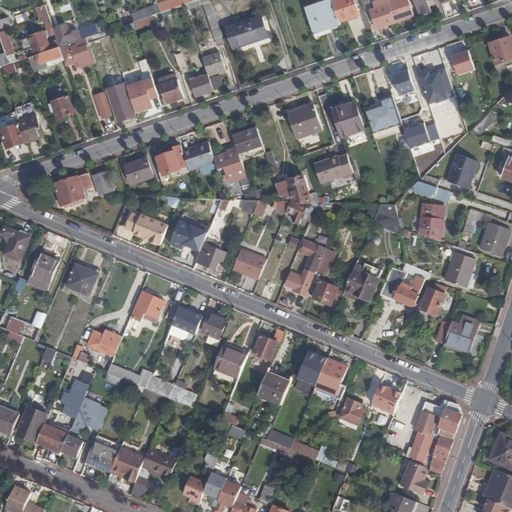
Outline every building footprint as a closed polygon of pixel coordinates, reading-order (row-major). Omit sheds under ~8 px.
[(183,0),(180,0),(160,7),(162,13),(186,5),(183,0)] [(332,0),(307,9),(316,35),(341,26),(340,24),(333,3),(332,0)] [(354,0),(340,0),(333,3),(340,24),(360,17),(354,0)] [(379,30),(396,24),(390,5),(389,2),(388,0),(385,0),(375,4),(377,10),(372,11),(379,30)] [(409,0),(393,0),(389,2),(390,5),(396,24),(416,17),(409,0)] [(414,0),(421,17),(433,13),(428,0),(414,0)] [(138,30),(157,24),(154,16),(160,14),(157,5),(132,14),(138,30)] [(17,59),(18,63),(29,59),(32,58),(38,56),(52,51),(61,48),(58,40),(55,30),(47,7),(38,10),(43,24),(46,23),(49,32),(22,41),(25,52),(31,50),(32,54),(27,56),(27,55),(17,59)] [(16,16),(18,24),(29,21),(26,13),(16,16)] [(269,16),(227,30),(234,51),(236,50),(238,54),(277,42),(269,16)] [(8,19),(0,21),(0,35),(6,54),(9,61),(10,65),(16,63),(13,55),(15,54),(7,33),(13,31),(8,19)] [(216,47),(225,44),(217,20),(208,22),(216,47)] [(96,26),(78,31),(82,41),(88,39),(109,32),(107,25),(97,29),(96,26)] [(66,26),(55,30),(58,40),(61,48),(82,41),(78,31),(69,34),(66,26)] [(90,44),(111,37),(110,31),(109,32),(88,39),(90,44)] [(511,39),(511,38),(491,45),(498,65),(511,60),(511,39)] [(80,70),(96,64),(90,44),(88,39),(82,41),(61,48),(61,50),(65,61),(67,66),(77,62),(80,70)] [(52,53),(52,51),(38,56),(32,58),(29,59),(32,69),(39,66),(39,65),(43,63),(44,65),(55,60),(57,64),(65,61),(61,50),(52,53)] [(480,71),(474,50),(454,57),(460,77),(480,71)] [(0,64),(9,61),(6,54),(0,55),(0,64)] [(221,54),(204,60),(209,76),(210,77),(227,71),(221,54)] [(146,82),(154,79),(148,60),(143,62),(144,66),(141,67),(146,82)] [(8,77),(19,73),(15,64),(4,68),(8,77)] [(437,64),(407,74),(411,87),(442,77),(438,67),(437,64)] [(185,65),(179,67),(182,76),(188,74),(185,65)] [(445,65),(438,67),(442,77),(449,74),(445,65)] [(211,79),(210,77),(209,76),(199,79),(199,77),(190,80),(196,99),(215,92),(215,91),(211,79)] [(219,77),(211,79),(215,91),(223,89),(219,77)] [(178,81),(161,87),(168,105),(185,99),(178,81)] [(128,97),(131,96),(127,85),(122,86),(125,92),(115,95),(117,101),(113,102),(120,123),(128,120),(129,121),(135,119),(135,118),(136,117),(128,97)] [(148,91),(133,96),(139,114),(154,109),(148,91)] [(438,92),(409,102),(411,107),(440,98),(438,92)] [(96,97),(98,103),(109,99),(106,93),(96,97)] [(74,115),(68,97),(51,103),(52,105),(49,106),(52,113),(54,113),(57,121),(74,115)] [(104,119),(114,115),(109,99),(98,103),(104,119)] [(373,135),(403,125),(393,99),(381,103),(383,107),(365,113),(373,135)] [(35,104),(17,110),(18,113),(18,114),(22,124),(28,143),(46,137),(35,104)] [(355,104),(332,111),(341,139),(364,131),(355,104)] [(313,107),(288,115),(297,142),(322,132),(313,107)] [(21,124),(22,124),(18,114),(18,113),(0,119),(0,131),(3,130),(9,149),(27,143),(21,124)] [(242,162),(266,154),(258,130),(234,137),(239,151),(242,162)] [(190,172),(216,163),(214,157),(210,143),(203,145),(203,147),(199,148),(198,147),(184,152),(190,170),(190,172)] [(511,151),(496,146),(493,152),(511,158),(503,179),(511,182),(511,151)] [(176,153),(155,159),(160,175),(163,174),(164,177),(173,175),(190,170),(184,152),(182,147),(174,149),(176,153)] [(242,162),(239,151),(229,154),(230,156),(226,157),(225,154),(214,157),(216,163),(218,170),(225,168),(227,174),(229,181),(247,175),(242,162)] [(350,153),(315,164),(322,185),(357,174),(350,153)] [(476,162),(456,156),(454,164),(456,165),(453,173),(451,173),(448,184),(467,191),(470,182),(467,182),(469,177),(471,178),(476,162)] [(149,159),(127,166),(133,185),(155,177),(149,159)] [(108,172),(94,177),(102,199),(115,195),(108,172)] [(89,174),(56,185),(65,207),(88,200),(85,192),(94,189),(89,174)] [(175,180),(173,175),(164,177),(163,174),(160,175),(163,183),(175,180)] [(438,181),(424,177),(422,179),(419,182),(431,186),(436,188),(438,181)] [(294,194),(297,203),(313,203),(311,196),(304,178),(289,182),(294,194)] [(428,194),(431,186),(419,182),(413,188),(428,194)] [(294,194),(280,198),(282,202),(286,202),(291,202),(297,203),(294,194)] [(179,199),(168,199),(168,203),(171,207),(175,209),(179,199)] [(223,229),(231,203),(222,200),(214,226),(223,229)] [(244,210),(254,215),(258,207),(247,202),(244,210)] [(263,207),(265,202),(260,202),(258,207),(254,215),(262,218),(265,209),(263,207)] [(282,211),(287,213),(291,202),(286,202),(282,211)] [(301,218),(311,222),(319,203),(313,203),(297,203),(291,202),(287,213),(295,215),(293,221),(300,223),(301,218)] [(395,206),(380,205),(373,222),(401,230),(401,229),(395,206)] [(444,208),(424,206),(422,230),(437,232),(442,232),(444,208)] [(135,235),(162,246),(169,225),(148,217),(147,219),(133,213),(127,229),(136,232),(135,235)] [(203,225),(183,217),(182,222),(201,230),(203,225)] [(182,222),(172,245),(185,250),(186,245),(202,252),(208,240),(212,229),(203,225),(201,230),(182,222)] [(511,232),(491,226),(483,251),(502,258),(511,232)] [(32,237),(7,227),(5,234),(15,238),(7,255),(22,261),(32,237)] [(437,232),(422,230),(421,236),(436,241),(437,232)] [(293,237),(289,247),(297,250),(301,239),(293,237)] [(327,247),(304,238),(299,250),(314,255),(308,267),(304,276),(293,272),(288,284),(298,289),(297,291),(306,295),(316,270),(321,258),(323,258),(325,252),(327,247)] [(221,245),(208,240),(202,252),(199,261),(217,269),(221,259),(226,261),(229,252),(220,248),(221,245)] [(252,277),(260,280),(267,262),(244,252),(237,267),(253,274),(252,277)] [(323,258),(317,272),(326,275),(335,256),(325,252),(323,258)] [(63,261),(43,253),(31,283),(50,291),(63,261)] [(477,262),(456,255),(447,281),(464,287),(471,268),(474,269),(477,262)] [(354,269),(345,293),(369,302),(381,272),(366,266),(357,262),(355,266),(354,269)] [(103,275),(80,265),(70,287),(93,297),(103,275)] [(431,275),(406,266),(403,272),(407,274),(416,277),(425,280),(429,282),(431,275)] [(414,306),(425,280),(416,277),(410,291),(401,287),(407,274),(403,272),(392,268),(380,295),(395,302),(396,298),(414,306)] [(315,298),(331,306),(335,297),(338,299),(340,293),(337,292),(338,289),(322,282),(315,298)] [(437,284),(434,290),(445,294),(448,288),(437,284)] [(447,295),(445,294),(434,290),(430,288),(421,309),(439,317),(447,295)] [(169,303),(144,292),(134,317),(143,322),(147,313),(161,319),(169,303)] [(198,315),(182,308),(175,324),(172,334),(185,339),(188,338),(191,331),(198,315)] [(215,336),(224,339),(231,322),(212,314),(205,331),(211,334),(210,338),(214,339),(215,336)] [(460,326),(453,324),(452,326),(446,344),(445,345),(469,353),(480,324),(464,318),(460,326)] [(138,321),(132,319),(124,338),(123,340),(129,343),(138,321)] [(38,322),(30,340),(38,343),(45,325),(38,322)] [(437,341),(446,344),(452,326),(443,323),(437,341)] [(11,331),(9,337),(23,342),(24,336),(11,331)] [(91,346),(117,356),(123,340),(124,338),(107,331),(105,336),(97,332),(91,346)] [(264,336),(256,354),(273,362),(280,344),(264,336)] [(85,347),(80,346),(75,358),(80,361),(85,347)] [(217,370),(241,379),(250,356),(227,346),(217,370)] [(58,357),(60,352),(50,348),(44,362),(54,365),(58,357)] [(303,370),(322,379),(323,377),(330,359),(312,351),(303,370)] [(58,357),(73,363),(75,358),(60,352),(58,357)] [(350,368),(330,359),(323,377),(342,385),(350,368)] [(113,365),(109,373),(148,389),(153,377),(154,375),(144,371),(141,377),(113,365)] [(263,389),(286,398),(296,375),(273,365),(263,389)] [(177,387),(153,377),(148,389),(172,399),(177,387)] [(374,405),(396,414),(404,395),(382,386),(374,405)] [(200,396),(177,387),(172,399),(174,400),(195,409),(200,396)] [(145,396),(171,407),(174,400),(172,399),(148,389),(145,396)] [(71,438),(65,452),(80,458),(86,443),(81,440),(88,423),(95,426),(94,428),(99,431),(109,409),(87,400),(82,410),(71,438)] [(369,407),(350,400),(343,418),(361,426),(369,407)] [(445,471),(463,416),(461,411),(460,407),(460,405),(446,400),(444,406),(442,405),(441,408),(428,403),(417,431),(420,433),(414,449),(411,448),(408,457),(426,464),(434,439),(438,440),(440,435),(443,437),(432,467),(445,471)] [(0,430),(14,436),(22,415),(0,405),(0,430)] [(49,415),(32,408),(20,435),(30,439),(29,440),(37,443),(49,415)] [(241,420),(226,414),(223,421),(235,425),(238,427),(241,420)] [(381,414),(379,424),(386,426),(388,416),(381,414)] [(250,432),(235,425),(232,432),(247,438),(250,432)] [(71,438),(46,427),(39,443),(56,451),(55,453),(63,456),(65,452),(71,438)] [(511,438),(505,436),(499,452),(495,451),(491,462),(511,470),(511,468),(511,438)] [(278,450),(291,455),(293,450),(269,440),(264,438),(263,442),(279,449),(278,450)] [(152,451),(127,441),(124,447),(149,458),(152,451)] [(89,462),(114,472),(114,471),(115,467),(122,452),(97,443),(89,462)] [(296,443),(293,450),(301,453),(318,460),(320,455),(321,453),(296,443)] [(330,449),(324,446),(321,453),(320,455),(326,457),(330,449)] [(127,477),(139,481),(141,478),(145,467),(149,458),(124,447),(122,452),(115,467),(129,473),(127,477)] [(176,450),(172,459),(180,463),(184,453),(182,450),(179,449),(176,450)] [(172,459),(152,451),(149,458),(145,467),(152,470),(173,479),(180,463),(172,459)] [(429,483),(433,473),(430,472),(427,469),(414,464),(405,489),(429,498),(432,489),(427,488),(429,483)] [(114,471),(127,477),(129,473),(115,467),(114,471)] [(443,475),(445,471),(432,467),(431,470),(443,475)] [(511,475),(497,469),(492,480),(498,483),(491,499),(511,508),(511,475)] [(151,473),(172,482),(173,479),(152,470),(151,473)] [(210,485),(206,494),(214,497),(211,505),(218,508),(229,481),(230,480),(215,473),(210,485)] [(151,482),(141,478),(139,481),(137,487),(147,491),(151,482)] [(191,503),(201,507),(206,494),(210,485),(193,478),(186,495),(193,498),(191,503)] [(492,480),(485,497),(491,499),(498,483),(492,480)] [(218,508),(216,511),(224,511),(227,505),(235,508),(238,502),(244,487),(229,481),(218,508)] [(262,501),(270,505),(276,489),(269,486),(262,501)] [(48,511),(30,504),(34,494),(18,488),(9,509),(9,510),(14,511),(48,511)] [(413,511),(418,502),(396,493),(392,504),(402,507),(399,511),(413,511)] [(347,511),(352,501),(341,497),(336,509),(344,511),(347,511)] [(510,511),(511,508),(491,499),(487,508),(488,508),(486,511),(485,511),(484,511),(510,511)] [(257,511),(259,510),(238,502),(235,508),(233,511),(257,511)]
